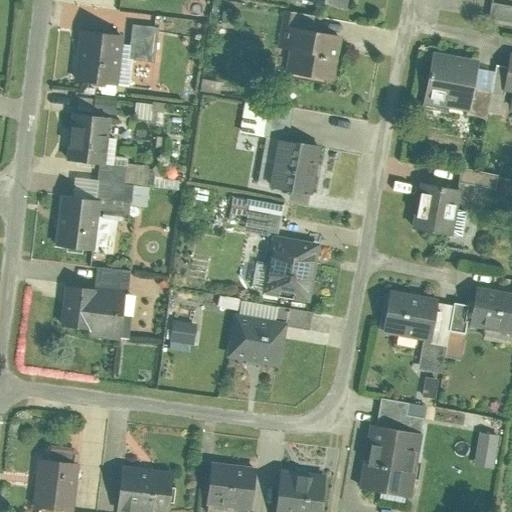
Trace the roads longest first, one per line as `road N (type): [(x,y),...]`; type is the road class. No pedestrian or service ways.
road 1 (residential): [(0,387),(268,415),(306,407),(322,379),(392,0)]
road 2 (residential): [(42,0),(19,194)]
road 3 (residential): [(19,194),(0,356)]
